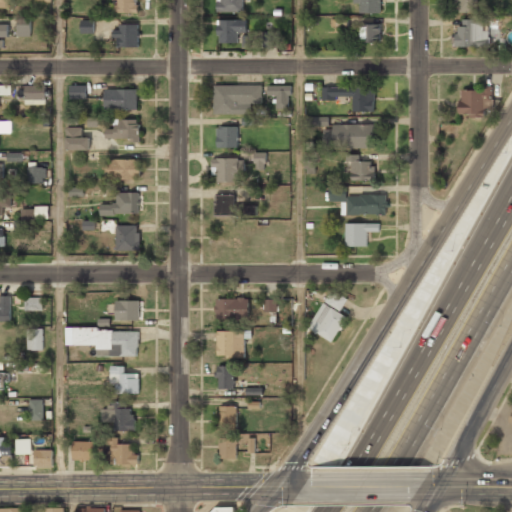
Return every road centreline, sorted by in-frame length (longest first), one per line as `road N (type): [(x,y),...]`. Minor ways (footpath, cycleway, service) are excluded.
road 1 (secondary): [(181,488),(179,0)]
road 2 (secondary): [(511,118),(317,442),(257,511)]
road 3 (residential): [(420,274),(0,274)]
road 4 (residential): [(418,66),(0,67)]
road 5 (motorway): [(511,202),(323,511)]
road 6 (secondary): [(301,489),(0,489)]
road 7 (motorway): [(361,511),(511,260)]
road 8 (residential): [(418,0),(423,269)]
road 9 (secondary): [(424,511),(511,359)]
road 10 (secondary): [(440,487),(511,501),(496,469),(440,487)]
road 11 (secondary): [(422,487),(301,489)]
